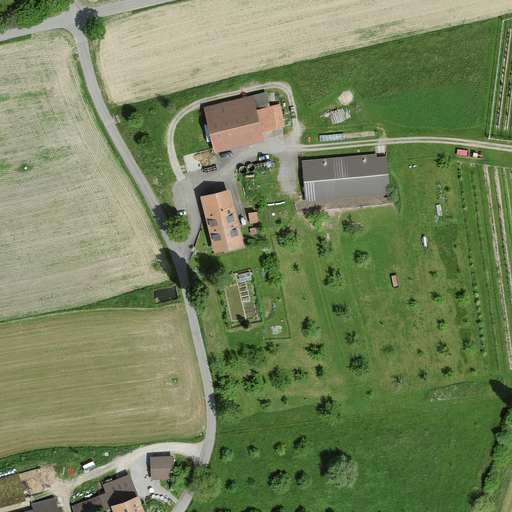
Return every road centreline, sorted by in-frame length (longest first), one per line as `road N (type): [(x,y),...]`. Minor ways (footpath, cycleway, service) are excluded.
road 1 (unclassified): [(76,20),(95,100),(175,252),(204,369),(209,437),(179,511)]
road 2 (track): [(511,148),(430,140),(281,146)]
